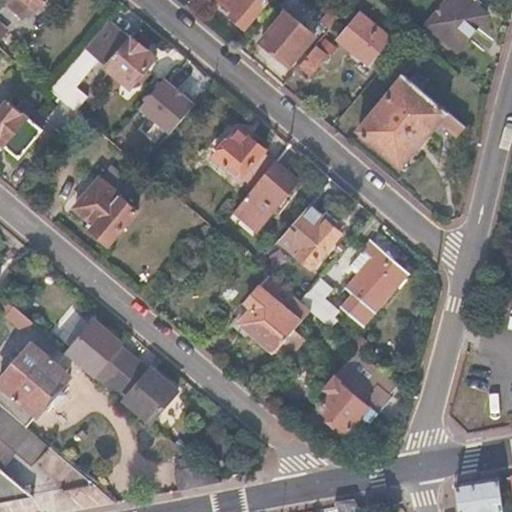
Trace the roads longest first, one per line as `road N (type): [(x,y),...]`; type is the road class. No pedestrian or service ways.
road 1 (residential): [(316,482),(305,461),(0,201)]
road 2 (residential): [(143,0),(468,271)]
road 3 (residential): [(418,467),(468,271)]
road 4 (residential): [(468,271),(511,113)]
road 5 (residential): [(316,482),(174,511)]
